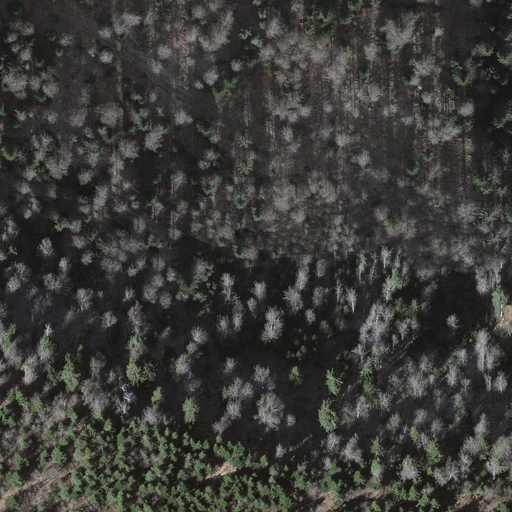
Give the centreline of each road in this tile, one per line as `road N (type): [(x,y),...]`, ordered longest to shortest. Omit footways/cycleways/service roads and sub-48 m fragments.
road 1 (track): [(50,0),(204,101),(511,249)]
road 2 (track): [(0,188),(218,235),(511,265)]
